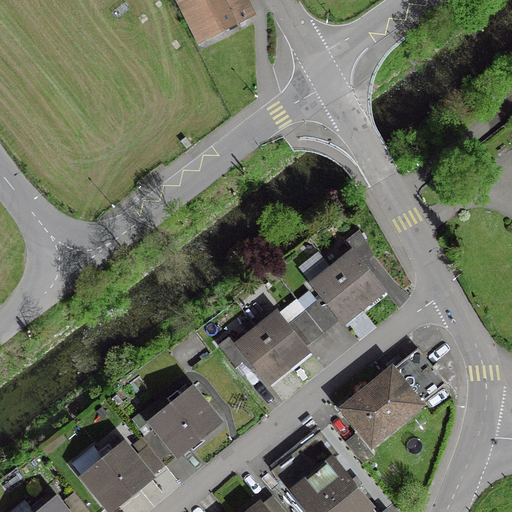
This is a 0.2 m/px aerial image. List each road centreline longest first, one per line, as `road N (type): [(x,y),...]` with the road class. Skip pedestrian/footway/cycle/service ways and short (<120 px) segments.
road 1 (residential): [(166,511),(446,292)]
road 2 (residential): [(75,271),(321,73)]
road 3 (residential): [(321,73),(446,292)]
road 4 (residential): [(446,292),(486,373),(484,411)]
road 5 (residential): [(0,171),(75,271)]
